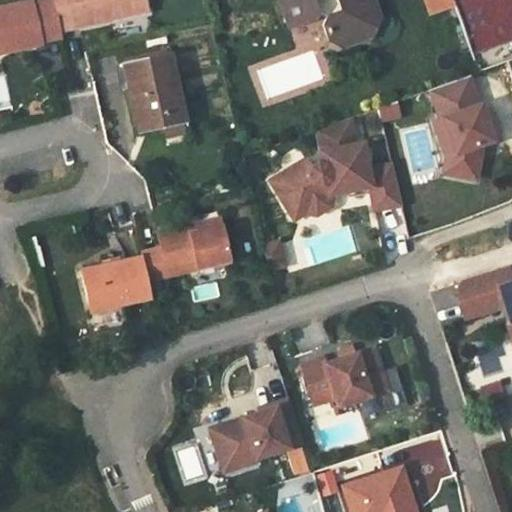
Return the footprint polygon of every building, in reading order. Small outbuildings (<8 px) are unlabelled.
[(33,0),(0,7),(0,46),(3,46),(4,51),(62,39),(60,30),(53,0),(33,0)] [(53,0),(60,30),(148,11),(145,0),(53,0)] [(278,0),(287,27),(312,19),(316,10),(327,16),(322,24),(328,39),(343,46),(372,36),(380,21),(371,0),(278,0)] [(454,4),(452,0),(425,0),(430,13),(454,4)] [(511,0),(452,0),(454,4),(470,52),(511,37),(511,0)] [(168,126),(184,122),(170,54),(123,65),(138,132),(168,126)] [(466,76),(428,89),(438,118),(432,120),(439,139),(448,136),(455,155),(452,174),(475,178),(479,151),(477,144),(491,139),(478,104),(476,105),(466,76)] [(391,102),(376,108),(380,122),(396,116),(391,102)] [(353,145),(348,118),(316,129),(320,149),(317,149),(320,162),(318,161),(314,162),(309,165),(304,157),(269,180),(290,212),(303,204),(307,210),(316,213),(328,205),(330,195),(328,193),(347,192),(350,187),(369,183),(370,183),(367,169),(361,143),(353,145)] [(187,132),(184,122),(168,126),(170,136),(187,132)] [(445,156),(442,172),(452,174),(455,155),(448,136),(439,139),(445,156)] [(389,164),(367,169),(370,183),(369,183),(371,192),(374,210),(399,205),(389,164)] [(371,192),(369,183),(350,187),(347,192),(348,197),(371,192)] [(294,219),(307,210),(303,204),(290,212),(294,219)] [(141,258),(147,282),(230,262),(221,224),(189,232),(188,226),(158,233),(161,248),(140,253),(141,258)] [(278,240),(262,244),(268,271),(284,268),(278,240)] [(147,282),(141,258),(82,270),(90,311),(150,298),(147,282)] [(460,283),(455,292),(463,319),(501,307),(511,303),(511,281),(510,282),(506,269),(460,283)] [(511,303),(501,307),(511,341),(511,303)] [(322,359),(300,366),(313,406),(334,399),(337,408),(356,402),(387,392),(380,372),(373,349),(324,365),(322,359)] [(387,392),(356,402),(364,424),(410,409),(396,366),(380,372),(387,392)] [(476,384),(481,402),(500,397),(496,379),(476,384)] [(301,443),(287,402),(240,419),(242,423),(209,434),(221,472),(255,461),(254,458),(301,443)] [(478,448),(502,440),(497,422),(472,430),(478,448)] [(203,471),(214,468),(203,427),(192,429),(203,471)] [(283,449),(290,474),(304,470),(298,446),(283,449)] [(387,492),(404,487),(399,470),(381,475),(387,492)] [(315,474),(319,492),(333,490),(330,471),(315,474)] [(348,511),(412,511),(404,487),(387,492),(381,475),(340,488),(348,511)]
